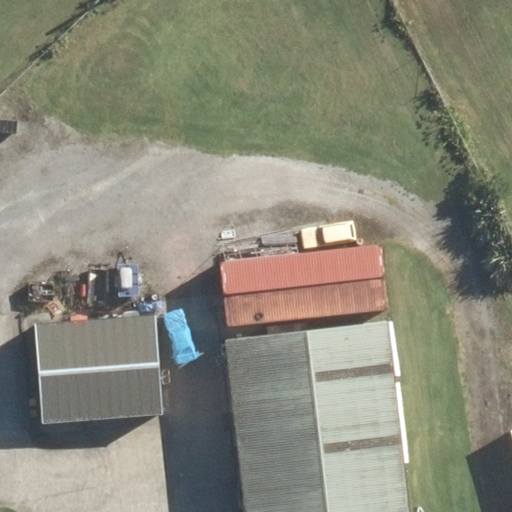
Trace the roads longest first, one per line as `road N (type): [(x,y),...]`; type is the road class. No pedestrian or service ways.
road 1 (track): [(0,250),(16,221),(70,195),(173,188),(328,208),(448,253),(492,338),(511,412)]
road 2 (track): [(195,454),(173,188)]
road 3 (track): [(0,471),(195,454),(201,511)]
